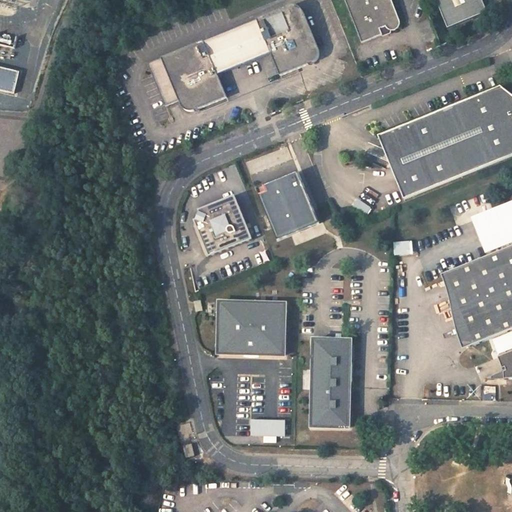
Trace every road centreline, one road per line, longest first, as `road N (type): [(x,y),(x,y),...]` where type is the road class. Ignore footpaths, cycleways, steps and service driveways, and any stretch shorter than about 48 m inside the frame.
road 1 (residential): [(511,23),(486,45),(192,165),(165,205),(168,251),(213,445),(245,464),(401,470)]
road 2 (unknown): [(280,0),(152,50),(137,67),(138,86),(161,125),(228,112)]
road 3 (unknown): [(419,403),(385,403),(376,392),(374,263),(339,262),(333,307)]
road 4 (unknown): [(423,365),(431,264),(511,228)]
road 5 (unknown): [(261,100),(333,64),(309,0)]
road 6 (residential): [(511,413),(433,414),(413,424),(401,470)]
road 7 (unknown): [(303,494),(204,501),(188,511)]
